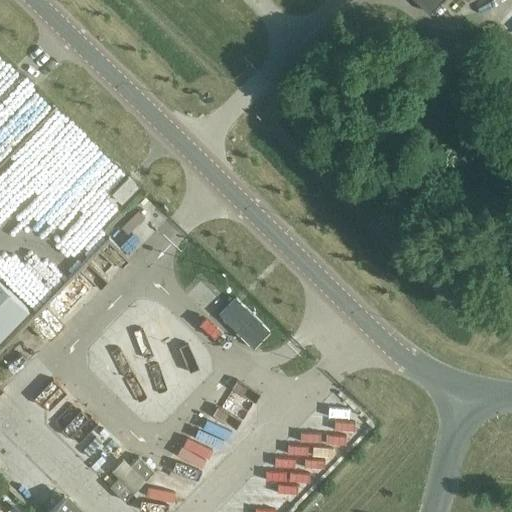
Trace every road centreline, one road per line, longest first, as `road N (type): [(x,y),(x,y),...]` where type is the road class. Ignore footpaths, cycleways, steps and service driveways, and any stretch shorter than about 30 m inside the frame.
road 1 (unclassified): [(467,394),(407,362),(370,329),(33,0)]
road 2 (unclassified): [(467,394),(440,511)]
